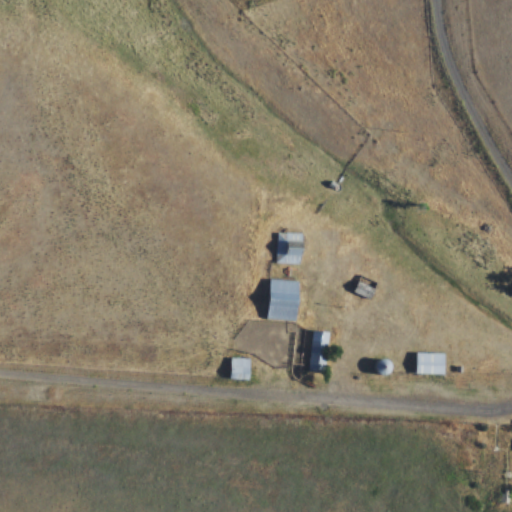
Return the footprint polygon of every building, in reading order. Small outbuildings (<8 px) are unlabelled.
[(298,233),(275,233),(275,265),(298,265),(298,233)] [(368,297),(374,283),(358,276),(352,290),(368,297)] [(263,321),(293,322),(294,282),(264,281),(263,321)] [(325,332),(309,331),(307,373),(324,373),(325,332)] [(413,375),(440,375),(440,353),(413,353),(413,375)] [(228,380),(247,380),(247,359),(228,359),(228,380)] [(385,363),(378,360),(373,371),(381,375),(385,363)]
